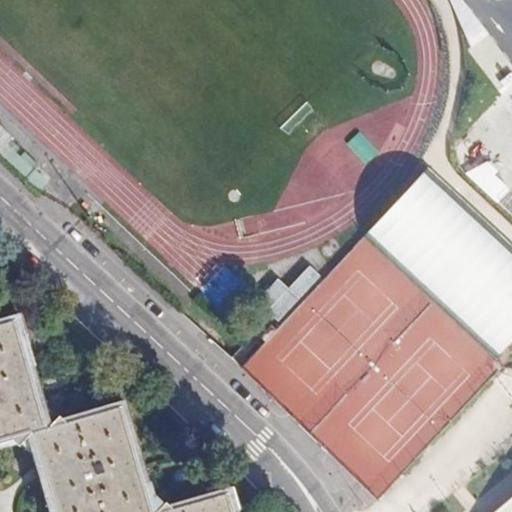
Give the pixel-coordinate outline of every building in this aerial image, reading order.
[(0,156),(8,164),(21,159),(50,186),(51,183),(44,177),(48,172),(16,143),(17,142),(0,125),(0,156)] [(324,165),(344,150),(335,137),(315,152),(324,165)] [(41,195),(50,186),(21,159),(8,164),(41,195)] [(511,248),(493,232),(426,172),(362,238),(277,328),(265,340),(240,366),(308,430),(333,453),(377,500),(511,355),(511,248)] [(20,319),(0,324),(0,444),(36,434),(47,477),(57,511),(235,511),(231,494),(164,511),(154,511),(144,476),(125,406),(50,428),(20,319)] [(259,335),(265,340),(277,328),(271,322),(259,335)]
